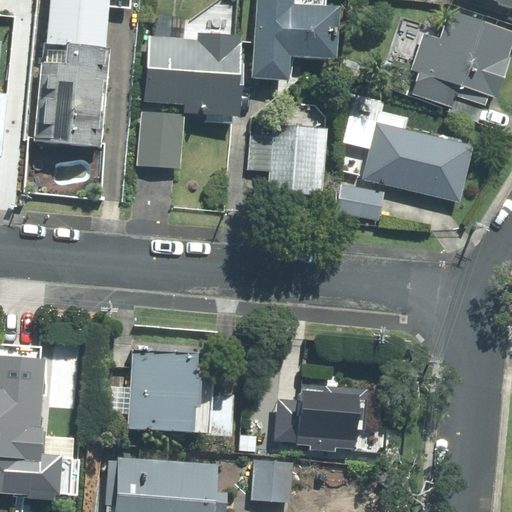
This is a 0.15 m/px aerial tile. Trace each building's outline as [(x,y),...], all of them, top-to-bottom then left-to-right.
[(42,0),(30,142),(90,147),(103,0),(42,0)] [(287,0),(252,0),(247,78),(280,80),(282,56),(327,59),(331,7),(287,4),(287,0)] [(511,0),(486,0),(511,10),(511,0)] [(509,33),(442,12),(433,39),(418,34),(399,93),(447,109),(454,86),(488,97),(509,33)] [(179,111),(228,114),(234,33),(182,30),(182,39),(144,36),(139,99),(180,102),(179,111)] [(180,116),(137,113),(133,163),(175,167),(180,116)] [(467,143),(363,119),(349,178),(407,191),(412,172),(458,182),(467,143)] [(321,128),(248,123),(243,189),(317,194),(321,128)] [(123,425),(183,426),(185,349),(124,348),(123,425)] [(0,354),(0,491),(28,492),(33,356),(0,354)] [(290,440),(345,443),(348,384),(293,381),(290,440)] [(256,436),(234,435),(233,456),(255,457),(256,436)] [(110,511),(203,511),(207,461),(113,456),(110,511)] [(284,462),(246,461),(246,498),(284,499),(284,462)]
